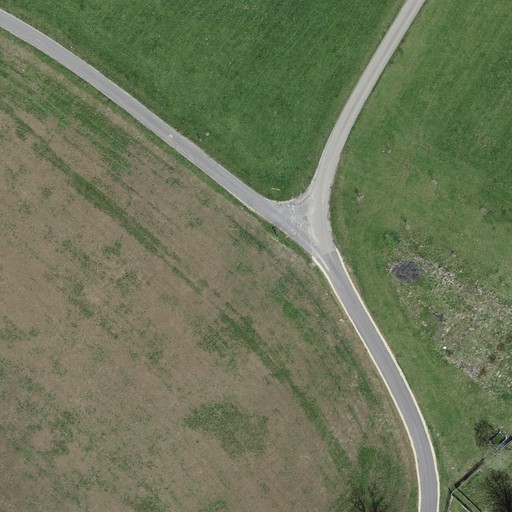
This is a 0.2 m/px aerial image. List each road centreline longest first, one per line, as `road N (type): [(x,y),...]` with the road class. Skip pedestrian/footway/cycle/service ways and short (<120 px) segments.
road 1 (unclassified): [(319,229),(278,217),(74,64),(0,19)]
road 2 (unclassified): [(428,511),(425,451),(319,229)]
road 3 (unclassified): [(319,229),(329,169),(356,108),(421,0)]
